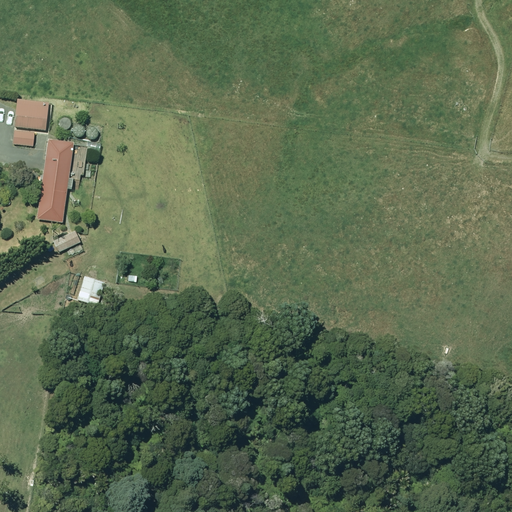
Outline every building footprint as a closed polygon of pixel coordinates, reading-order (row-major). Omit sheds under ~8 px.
[(16,101),(15,129),(47,131),(48,102),(16,101)] [(35,134),(15,133),(14,147),(34,148),(35,134)] [(73,144),(46,141),(38,220),(62,223),(66,190),(80,191),(81,177),(85,177),(88,150),(73,148),(73,144)] [(54,241),(60,254),(82,244),(76,231),(54,241)] [(107,283),(85,277),(78,301),(101,307),(107,283)]
